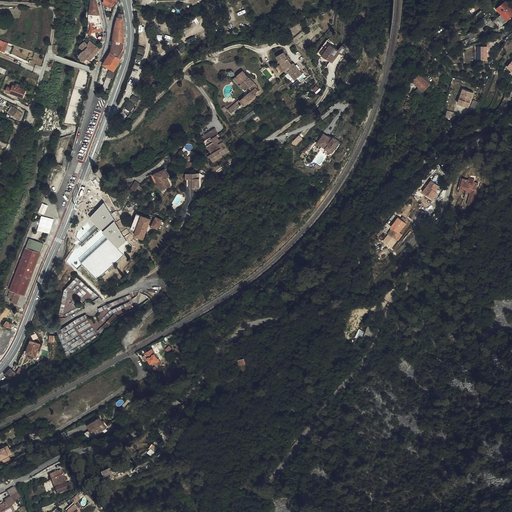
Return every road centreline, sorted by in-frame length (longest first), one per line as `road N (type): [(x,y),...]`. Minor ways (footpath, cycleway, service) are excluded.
road 1 (residential): [(0,490),(155,421),(198,384),(243,325),(290,313),(319,287),(440,151),(511,107)]
road 2 (unclassified): [(511,126),(456,159),(430,238),(352,375),(273,477),(224,511)]
road 3 (track): [(0,470),(134,380),(139,372),(127,344),(165,294),(157,282)]
road 4 (tertiary): [(0,368),(17,344),(99,137)]
road 5 (residential): [(99,137),(129,130),(191,63),(232,46),(281,45),(301,66)]
road 6 (residential): [(97,71),(48,54),(27,124),(0,176)]
road 7 (tertiary): [(99,137),(130,48),(125,0)]
road 8 (residential): [(60,198),(97,71)]
